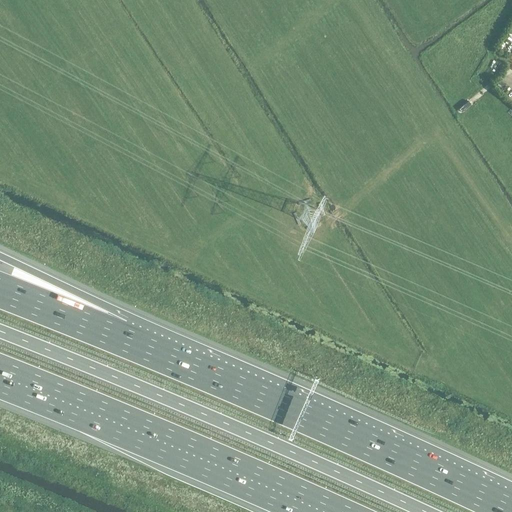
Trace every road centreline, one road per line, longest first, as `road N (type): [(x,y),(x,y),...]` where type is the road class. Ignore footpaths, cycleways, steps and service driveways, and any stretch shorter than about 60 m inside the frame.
road 1 (motorway): [(0,331),(423,511)]
road 2 (motorway): [(511,507),(130,339)]
road 3 (unknown): [(511,490),(162,341),(189,364)]
road 4 (motorway): [(0,376),(324,511)]
road 5 (motorway): [(130,339),(0,256)]
road 6 (motorway): [(130,339),(0,292)]
